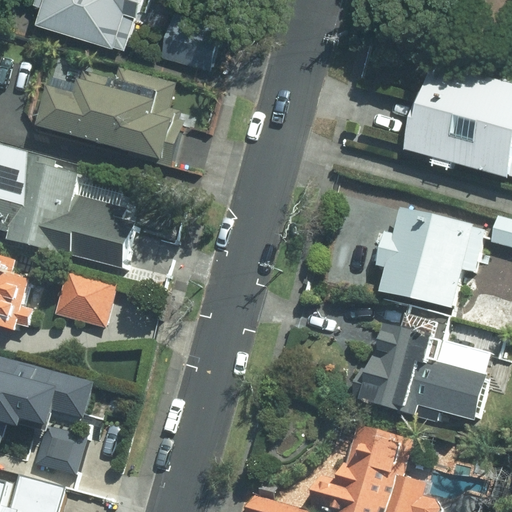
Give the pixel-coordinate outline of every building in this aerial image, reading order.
[(58,0),(53,17),(139,44),(148,16),(154,18),(159,0),(58,0)] [(185,12),(172,58),(218,70),(231,25),(185,12)] [(511,71),(446,54),(420,150),(511,174),(511,71)] [(187,82),(127,68),(125,80),(91,72),(88,87),(65,82),(55,126),(183,156),(192,115),(180,113),(187,82)] [(148,271),(159,226),(139,221),(142,209),(92,196),(100,165),(0,139),(0,225),(23,232),(21,238),(148,271)] [(400,263),(394,289),(467,306),(476,268),(487,270),(497,224),(413,204),(407,231),(399,229),(392,262),(400,263)] [(511,216),(507,216),(500,241),(511,244),(511,216)] [(29,260),(0,252),(0,322),(29,330),(45,271),(27,266),(29,260)] [(130,284),(77,273),(68,314),(121,325),(130,284)] [(431,413),(452,333),(403,320),(382,400),(431,413)] [(0,455),(8,457),(17,420),(43,426),(45,419),(73,425),(76,411),(103,417),(111,380),(0,354),(0,455)] [(326,508),(343,511),(451,511),(452,511),(452,510),(452,508),(452,506),(451,504),(451,502),(450,500),(449,499),(447,498),(446,496),(444,495),(443,494),(441,494),(439,493),(437,493),(435,493),(433,493),(432,494),(435,478),(412,473),(422,429),(368,416),(354,478),(334,474),(326,508)] [(53,428),(44,465),(89,476),(98,439),(71,433),(53,428)] [(72,511),(79,488),(25,474),(22,484),(0,478),(0,511),(72,511)]
